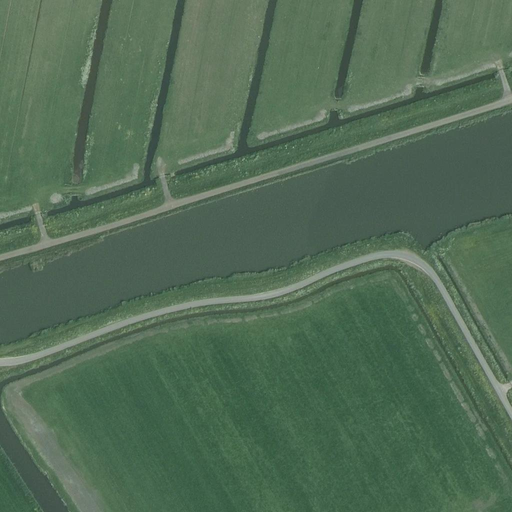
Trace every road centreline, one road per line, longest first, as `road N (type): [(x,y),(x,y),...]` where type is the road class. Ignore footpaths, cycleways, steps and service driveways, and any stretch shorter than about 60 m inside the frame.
road 1 (unclassified): [(0,364),(185,306),(300,288),(398,254),(432,271),(511,414)]
road 2 (unclassified): [(0,258),(511,100)]
